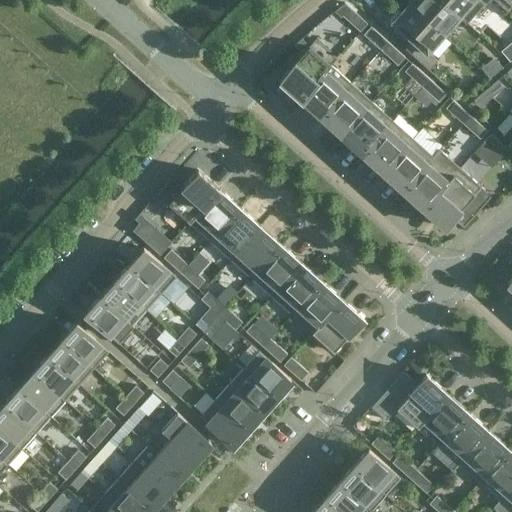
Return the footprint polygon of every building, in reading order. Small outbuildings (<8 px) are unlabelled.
[(459,15),(441,0),(411,0),(409,3),(443,33),(458,16),(459,15)] [(441,0),(459,15),(458,16),(465,22),(482,4),(484,6),(490,0),(441,0)] [(511,0),(494,0),(507,11),(511,5),(511,0)] [(443,33),(409,3),(400,12),(398,10),(390,20),(412,39),(404,47),(428,69),(436,60),(427,51),(443,33)] [(349,7),(341,15),(359,30),(366,22),(349,7)] [(377,32),(369,25),(362,33),(379,48),(387,40),(377,32)] [(315,37),(279,78),(300,97),(330,63),(330,64),(337,57),(315,37)] [(511,37),(501,48),(511,59),(511,57),(511,37)] [(404,56),(387,40),(379,48),(397,64),(404,56)] [(491,58),(480,67),(489,77),(500,68),(491,58)] [(428,77),(411,62),(404,70),(421,85),(428,77)] [(330,63),(300,97),(320,115),(350,82),(330,64),(330,63)] [(445,93),(428,77),(421,85),(438,101),(445,93)] [(491,96),(504,85),(497,78),(485,88),(491,96)] [(370,100),(350,82),(320,115),(341,133),(370,100)] [(491,96),(485,88),(473,99),(479,106),(491,96)] [(469,114),(452,99),(445,107),(462,122),(469,114)] [(370,100),(341,133),(361,152),(391,118),(370,100)] [(486,130),(469,114),(462,122),(479,138),(486,130)] [(391,118),(361,152),(382,170),(412,137),(391,118)] [(500,157),(507,148),(490,133),(482,141),(500,157)] [(412,137),(382,170),(402,189),(432,155),(412,137)] [(432,155),(402,189),(423,207),(459,167),(438,148),(432,155)] [(459,167),(423,207),(444,226),(452,217),(462,226),(491,195),(459,167)] [(197,169),(167,202),(188,221),(218,187),(197,169)] [(218,187),(188,221),(209,239),(239,206),(218,187)] [(239,206),(209,239),(230,258),(259,224),(239,206)] [(259,224),(230,258),(250,276),(280,243),(259,224)] [(142,238),(160,253),(167,245),(149,229),(142,238)] [(280,243),(250,276),(271,295),(300,261),(280,243)] [(175,275),(143,247),(128,263),(160,292),(175,275)] [(187,263),(170,248),(163,256),(180,272),(187,263)] [(300,261),(271,295),(291,313),(321,280),(300,261)] [(160,292),(128,263),(114,279),(146,308),(160,292)] [(205,279),(187,263),(180,272),(197,287),(205,279)] [(146,308),(114,279),(99,295),(131,324),(146,308)] [(321,280),(291,313),(312,331),(342,298),(321,280)] [(224,305),(207,290),(200,298),(209,306),(217,313),(224,305)] [(131,324),(99,295),(84,312),(118,343),(133,326),(131,324)] [(342,298),(312,331),(333,350),(363,317),(342,298)] [(242,320),(224,305),(217,313),(225,320),(234,329),(242,320)] [(209,306),(199,318),(207,324),(217,313),(209,306)] [(225,320),(217,313),(207,324),(215,332),(225,320)] [(108,350),(76,321),(61,338),(93,367),(108,350)] [(270,337),(253,322),(245,330),(262,345),(270,337)] [(186,344),(196,332),(188,325),(178,337),(186,344)] [(208,344),(200,336),(190,348),(198,355),(208,344)] [(176,355),(186,344),(178,337),(168,348),(176,355)] [(287,353),(270,337),(262,345),(280,361),(287,353)] [(93,367),(61,338),(47,354),(79,383),(93,367)] [(290,378),(258,349),(257,350),(250,343),(238,357),(245,364),(243,366),(275,395),(290,378)] [(188,366),(198,355),(190,348),(180,359),(188,366)] [(79,383),(47,354),(32,370),(64,399),(79,383)] [(308,371),(290,356),(283,364),(301,380),(308,371)] [(149,368),(157,376),(168,364),(159,357),(149,368)] [(275,395),(243,366),(228,382),(261,411),(275,395)] [(162,380),(170,387),(180,375),(172,368),(162,380)] [(64,399),(32,370),(18,386),(50,415),(64,399)] [(403,370),(381,394),(417,426),(447,393),(426,374),(418,383),(403,370)] [(261,411),(228,382),(214,398),(246,427),(261,411)] [(133,403),(143,391),(135,384),(125,395),(133,403)] [(50,415),(18,386),(3,402),(35,431),(50,415)] [(144,413),(160,396),(153,389),(137,407),(144,413)] [(447,393),(417,426),(437,444),(430,451),(431,452),(467,411),(447,393)] [(123,414),(133,403),(125,395),(115,407),(123,414)] [(246,427),(214,398),(199,415),(231,444),(246,427)] [(35,431),(3,402),(0,406),(0,428),(21,447),(35,431)] [(144,413),(137,407),(129,416),(136,422),(144,413)] [(210,441),(177,411),(161,428),(195,458),(210,441)] [(467,411),(431,452),(452,470),(488,430),(467,411)] [(104,435),(114,423),(106,416),(96,428),(104,435)] [(21,447),(0,428),(0,457),(7,463),(21,447)] [(94,446),(104,435),(96,428),(86,439),(94,446)] [(170,437),(156,452),(180,474),(195,458),(161,428),(161,429),(170,437)] [(124,435),(117,429),(108,439),(115,445),(124,435)] [(488,430),(452,470),(452,471),(459,464),(479,481),(509,448),(488,430)] [(378,435),(370,443),(388,459),(395,451),(378,435)] [(107,454),(115,445),(108,439),(100,448),(107,454)] [(180,474),(156,452),(147,444),(132,460),(166,490),(180,474)] [(75,467),(86,456),(77,448),(67,460),(75,467)] [(400,477),(368,448),(353,464),(385,493),(400,477)] [(511,451),(509,448),(479,481),(498,499),(492,506),(493,507),(511,485),(511,451)] [(416,469),(398,454),(391,462),(408,477),(416,469)] [(65,478),(75,467),(67,460),(57,471),(65,478)] [(166,490),(132,460),(118,476),(151,506),(166,490)] [(87,477),(95,467),(89,461),(80,471),(87,477)] [(385,493),(353,464),(338,481),(363,503),(370,509),(385,493)] [(433,484),(416,469),(408,477),(426,493),(433,484)] [(77,488),(87,477),(80,471),(70,482),(77,488)] [(118,476),(104,492),(125,511),(146,511),(151,506),(118,476)] [(47,499),(57,488),(49,481),(38,492),(47,499)] [(363,503),(338,481),(324,497),(340,511),(367,511),(370,509),(363,503)] [(511,511),(511,485),(493,507),(498,511),(511,511)] [(36,511),(47,499),(38,492),(28,503),(36,511)] [(58,509),(68,498),(61,492),(51,503),(58,509)] [(125,511),(104,492),(89,508),(93,511),(125,511)] [(450,511),(453,510),(436,494),(428,503),(438,511),(439,511),(450,511)] [(340,511),(324,497),(309,511),(340,511)] [(55,511),(58,509),(51,503),(42,511),(55,511)]
